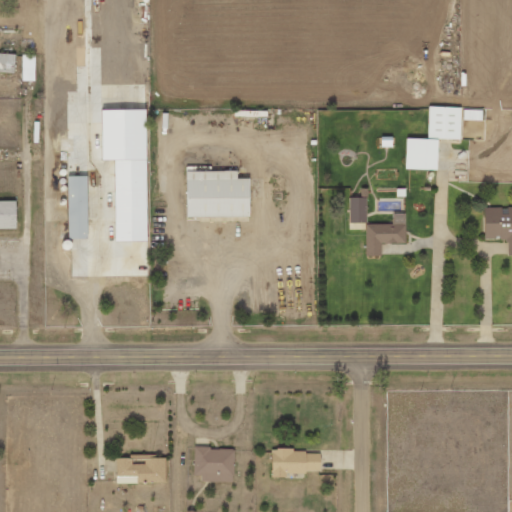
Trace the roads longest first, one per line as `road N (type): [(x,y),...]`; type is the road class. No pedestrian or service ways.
road 1 (secondary): [(0,357),(511,356)]
road 2 (residential): [(361,357),(361,511)]
